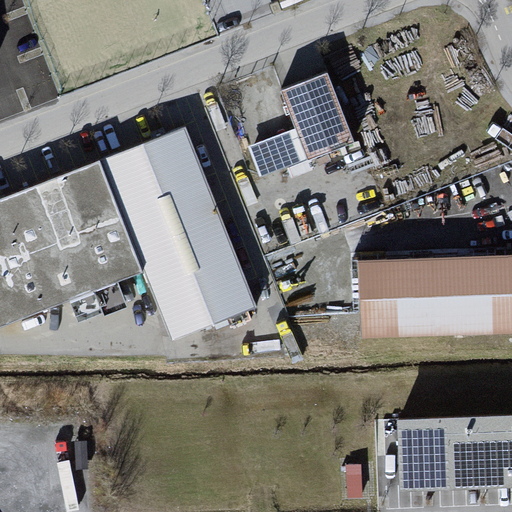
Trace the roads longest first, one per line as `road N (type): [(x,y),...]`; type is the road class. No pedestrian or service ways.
road 1 (residential): [(0,142),(383,0)]
road 2 (unknown): [(0,335),(107,319),(169,289)]
